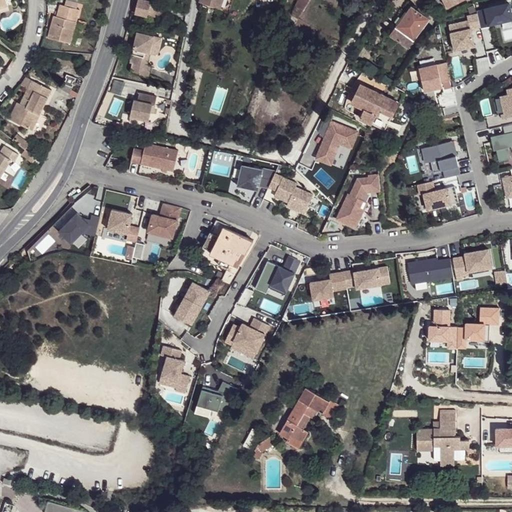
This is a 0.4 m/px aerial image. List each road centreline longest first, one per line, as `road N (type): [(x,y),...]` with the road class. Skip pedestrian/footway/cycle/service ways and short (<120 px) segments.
road 1 (residential): [(271,226),(324,247),(493,223)]
road 2 (residential): [(65,163),(195,196),(271,226)]
road 3 (residential): [(493,223),(461,94),(511,64)]
road 4 (residential): [(65,163),(121,0)]
road 5 (residential): [(271,226),(204,346)]
